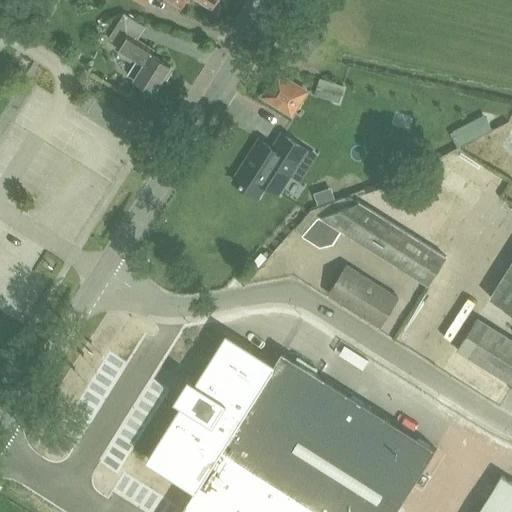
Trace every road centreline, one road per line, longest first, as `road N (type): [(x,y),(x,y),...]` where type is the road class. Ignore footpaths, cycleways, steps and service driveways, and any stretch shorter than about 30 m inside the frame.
road 1 (unclassified): [(511,426),(308,300),(281,292),(176,306),(101,274)]
road 2 (tertiary): [(101,274),(272,0)]
road 3 (tertiary): [(0,434),(101,274)]
road 4 (unknown): [(176,306),(100,432)]
